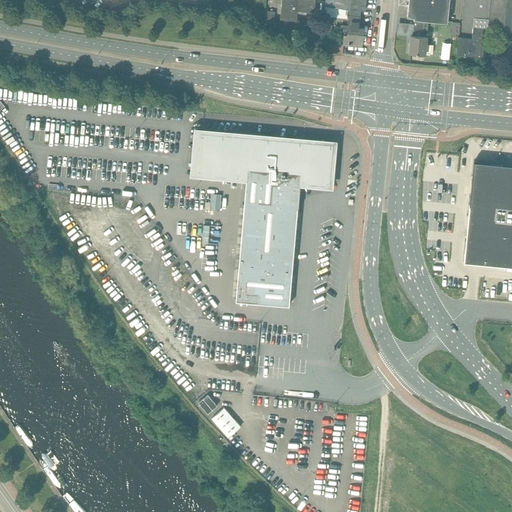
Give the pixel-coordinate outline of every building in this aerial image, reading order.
[(282,0),(280,19),(296,20),(296,10),(313,12),(314,0),(282,0)] [(325,0),(325,6),(327,6),(327,8),(326,14),(326,16),(346,17),(348,18),(348,14),(349,8),(360,9),(365,10),(365,0),(325,0)] [(408,0),(407,16),(414,17),(414,18),(415,18),(428,19),(447,21),(449,0),(408,0)] [(461,0),(460,15),(474,17),(489,18),(490,0),(461,0)] [(511,0),(491,0),(489,18),(488,27),(491,27),(511,29),(511,0)] [(341,25),(340,34),(344,34),(343,44),(343,45),(344,45),(354,46),(361,46),(363,27),(359,27),(360,9),(349,8),(348,14),(348,18),(347,26),(341,25)] [(331,34),(333,16),(326,16),(324,34),(331,34)] [(455,46),(454,51),(456,51),(456,55),(480,57),(480,56),(481,47),(483,27),(488,27),(489,18),(474,17),(472,38),(471,42),(466,41),(466,38),(458,37),(457,46),(455,46)] [(410,41),(409,52),(429,54),(430,53),(432,54),(433,45),(426,44),(427,37),(426,37),(427,28),(428,19),(415,18),(414,24),(413,35),(411,35),(411,36),(410,41)] [(329,43),(328,52),(340,53),(344,53),(344,45),(343,45),(343,44),(329,43)] [(202,131),(198,172),(247,176),(246,180),(236,300),(285,305),(289,305),(298,208),(300,185),(301,181),(310,182),(310,184),(318,185),(318,183),(329,184),(333,143),(202,131)] [(511,164),(474,160),(464,261),(511,265),(511,164)] [(212,193),(211,209),(221,209),(222,193),(212,193)] [(208,394),(198,402),(208,413),(217,405),(208,394)] [(224,407),(212,417),(228,437),(240,426),(224,407)]
